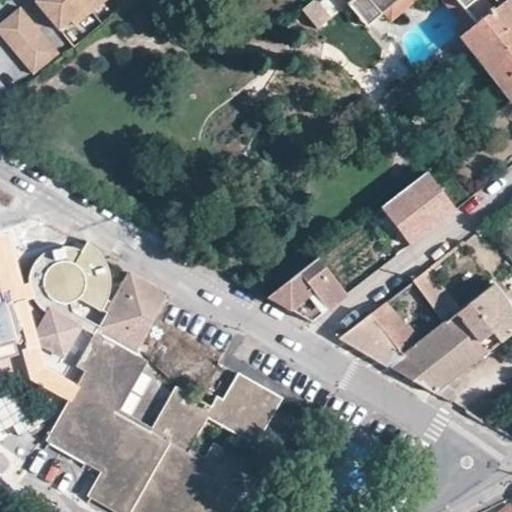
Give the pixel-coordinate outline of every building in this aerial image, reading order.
[(36,0),(60,26),(71,17),(88,3),(91,0),(36,0)] [(91,0),(88,3),(93,10),(104,0),(91,0)] [(316,0),(301,13),(317,32),(346,8),(339,0),(316,0)] [(471,17),(476,22),(501,3),(498,0),(370,0),(382,13),(383,12),(397,0),(457,0),(470,15),(471,17)] [(457,33),(459,36),(476,22),(471,17),(470,15),(457,0),(397,0),(383,12),(391,20),(414,0),(441,0),(445,4),(460,22),(454,28),(457,33)] [(476,22),(459,36),(511,101),(511,100),(511,0),(504,0),(501,3),(476,22)] [(93,10),(88,3),(71,17),(77,23),(93,10)] [(0,33),(34,73),(58,53),(20,8),(0,23),(0,33)] [(383,95),(391,105),(416,87),(408,77),(383,95)] [(486,121),(496,113),(488,103),(478,111),(486,121)] [(424,171),(379,206),(408,243),(453,208),(424,171)] [(95,450),(112,460),(107,469),(93,493),(124,511),(225,511),(229,505),(227,504),(247,469),(213,450),(205,464),(187,454),(207,418),(250,443),(275,397),(237,375),(220,404),(214,401),(210,407),(175,387),(148,432),(113,411),(141,363),(131,356),(148,329),(166,299),(168,293),(127,270),(111,298),(102,293),(105,285),(106,280),(106,274),(104,264),(102,259),(93,249),(80,242),(76,250),(68,246),(57,246),(52,247),(47,248),(42,251),(41,251),(36,254),(32,258),(26,267),(25,272),(26,286),(28,294),(32,301),(40,308),(45,310),(36,327),(44,332),(39,339),(59,351),(63,344),(70,347),(81,328),(97,337),(81,365),(89,370),(80,385),(71,403),(51,437),(89,460),(95,450)] [(316,257),(267,296),(289,308),(309,319),(325,306),(344,292),(316,257)] [(455,310),(487,351),(511,330),(511,305),(492,281),(459,307),(427,268),(412,280),(444,320),(455,310)] [(6,300),(3,293),(0,282),(2,278),(0,276),(0,343),(13,339),(19,342),(22,335),(16,333),(6,300)] [(32,301),(28,294),(26,286),(3,293),(6,300),(16,333),(22,335),(24,350),(31,382),(71,403),(80,385),(45,366),(39,339),(44,332),(36,327),(45,310),(40,308),(32,301)] [(340,337),(387,365),(417,340),(386,300),(340,337)] [(417,340),(387,365),(436,392),(487,351),(455,310),(444,320),(417,340)] [(281,400),(275,397),(250,443),(255,445),(281,400)] [(89,460),(107,469),(112,460),(95,450),(89,460)] [(253,474),(247,469),(227,504),(229,505),(234,507),(253,474)]
